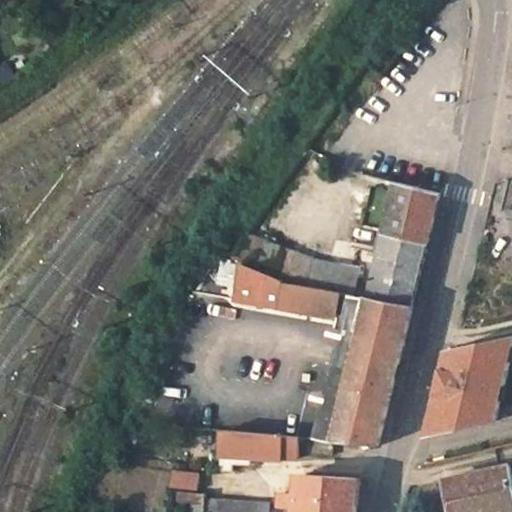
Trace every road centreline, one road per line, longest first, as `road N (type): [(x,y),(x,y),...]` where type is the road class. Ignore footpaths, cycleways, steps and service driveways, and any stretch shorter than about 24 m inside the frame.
road 1 (unclassified): [(493,0),(464,193),(384,511)]
road 2 (unknown): [(473,141),(423,142),(381,125),(383,104),(453,8)]
